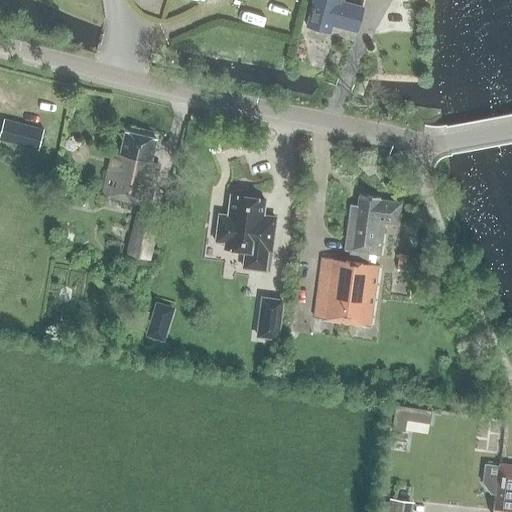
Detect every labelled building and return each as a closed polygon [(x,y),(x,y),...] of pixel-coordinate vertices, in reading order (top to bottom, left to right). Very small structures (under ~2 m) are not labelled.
[(312,0),(306,26),(319,30),(329,32),(331,25),(356,32),(362,7),(342,2),(342,1),(340,0),(312,0)] [(3,120),(0,132),(0,140),(38,150),(43,130),(3,120)] [(154,140),(123,132),(117,155),(110,154),(99,196),(145,207),(155,166),(148,164),(154,140)] [(55,186),(53,191),(56,196),(62,198),(67,195),(68,190),(66,185),(60,183),(55,186)] [(378,256),(383,224),(396,225),(399,203),(378,201),(378,199),(357,196),(356,207),(349,206),(343,251),(352,253),(351,262),(320,258),(312,319),(368,327),(376,266),(365,264),(366,255),(378,256)] [(266,251),(269,252),(273,219),(261,217),(263,201),(229,197),(226,217),(219,216),(217,215),(217,217),(214,241),(213,243),(215,243),(223,244),(222,249),(243,252),(241,269),(263,272),(266,251)] [(157,218),(135,213),(125,255),(146,260),(157,218)] [(291,253),(289,262),(297,264),(298,255),(291,253)] [(409,270),(411,256),(398,255),(396,268),(397,268),(397,271),(407,273),(408,270),(409,270)] [(280,302),(260,299),(255,337),(275,340),(280,302)] [(395,406),(391,430),(404,432),(408,408),(395,406)] [(511,511),(511,465),(499,464),(494,501),(493,501),(491,511),(511,511)] [(405,511),(407,502),(389,499),(386,511),(405,511)]
